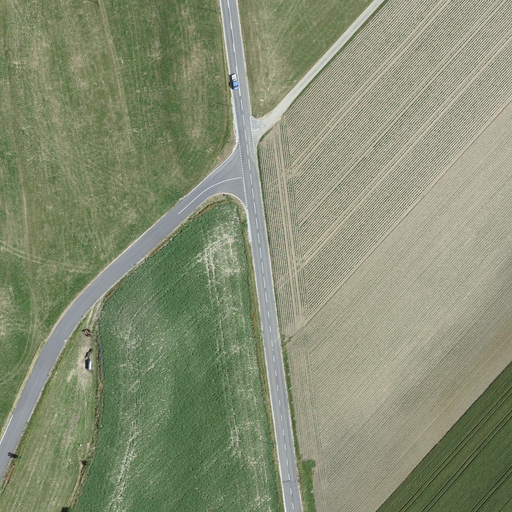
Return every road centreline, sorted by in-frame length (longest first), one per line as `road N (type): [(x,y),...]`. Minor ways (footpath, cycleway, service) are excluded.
road 1 (unclassified): [(207,189),(77,313),(0,467)]
road 2 (tertiary): [(253,195),(297,511)]
road 3 (track): [(246,140),(379,0)]
road 4 (tertiary): [(228,0),(246,140)]
